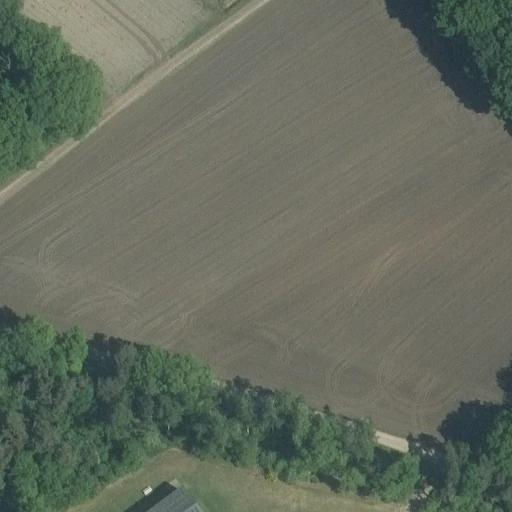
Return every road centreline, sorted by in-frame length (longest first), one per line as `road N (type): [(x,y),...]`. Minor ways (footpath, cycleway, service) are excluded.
road 1 (track): [(0,329),(511,477)]
road 2 (track): [(0,183),(272,0)]
